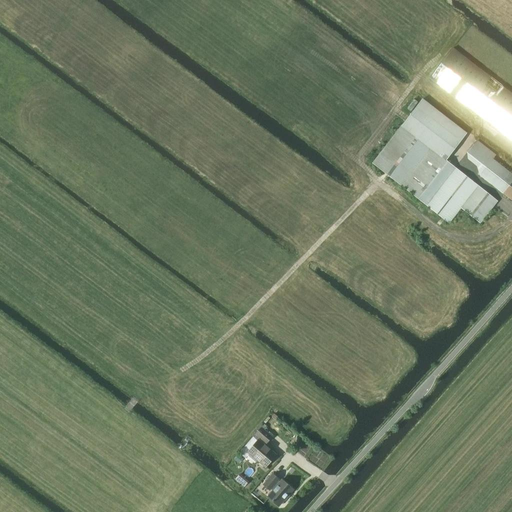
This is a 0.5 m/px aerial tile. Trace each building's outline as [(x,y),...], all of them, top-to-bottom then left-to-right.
[(511,140),(511,94),(452,48),(429,78),(511,140)] [(422,100),(401,126),(440,156),(442,153),(448,158),(467,134),(422,100)] [(478,186),(440,156),(401,126),(372,164),(449,223),(478,186)] [(511,174),(492,159),(479,175),(511,200),(511,174)] [(480,223),(497,201),(480,187),(462,209),(480,223)] [(266,444),(271,437),(261,428),(255,435),(256,436),(254,438),(258,441),(248,452),(266,467),(275,456),(263,445),(265,443),(266,444)] [(278,481),(279,480),(272,474),(263,485),(270,490),(271,489),(273,491),(267,498),(278,506),(292,490),(281,481),(280,482),(278,481)]
